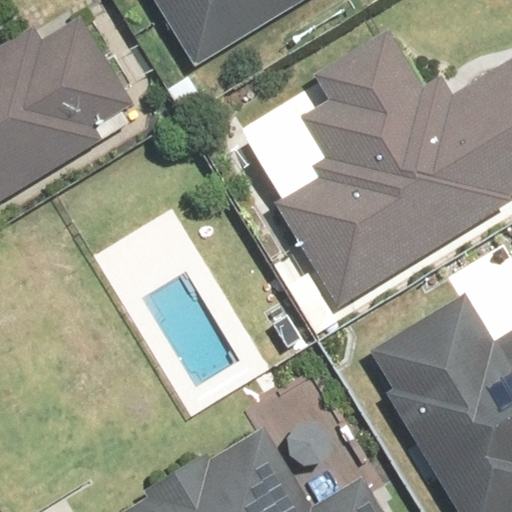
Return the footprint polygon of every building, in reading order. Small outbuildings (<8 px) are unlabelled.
[(151,0),(190,64),(296,0),(151,0)] [(0,201),(93,148),(83,130),(123,108),(76,25),(40,45),(31,30),(0,47),(0,201)] [(500,199),(511,192),(511,59),(441,101),(429,81),(411,91),(383,41),(307,84),(318,105),(244,146),(335,305),(505,206),(500,199)] [(511,511),(511,265),(368,346),(392,388),(380,395),(447,511),(511,511)] [(376,511),(357,482),(309,511),(307,511),(256,429),(213,457),(206,445),(134,489),(142,501),(124,511),(376,511)]
